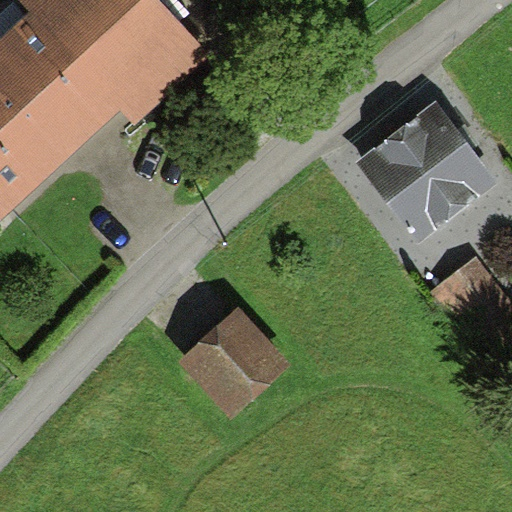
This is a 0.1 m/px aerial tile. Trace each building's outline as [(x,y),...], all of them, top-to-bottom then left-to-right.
[(132,0),(37,0),(0,35),(0,226),(183,53),(132,0)] [(252,0),(227,0),(237,12),(252,0)] [(430,106),(345,173),(407,251),(492,183),(430,106)] [(511,341),(511,320),(469,267),(422,305),(476,371),(511,341)] [(237,315),(192,359),(237,405),(282,362),(237,315)]
